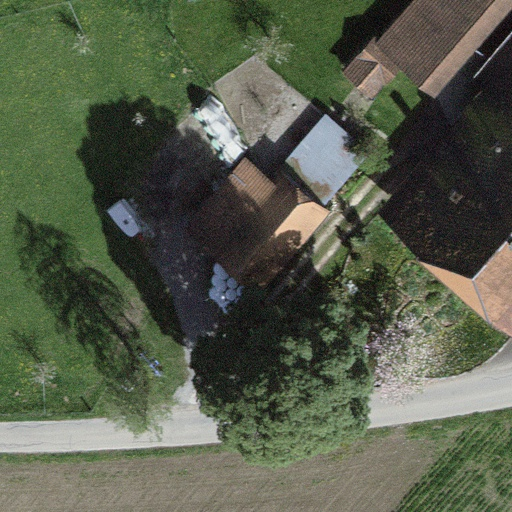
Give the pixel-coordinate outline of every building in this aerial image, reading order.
[(488,0),(429,0),(392,43),(425,72),(488,0)] [(375,35),(348,67),(371,87),(398,55),(375,35)] [(511,105),(421,209),(511,288),(511,105)] [(330,118),(281,175),(311,202),(361,144),(330,118)] [(319,208),(281,175),(221,244),(259,277),(319,208)]
